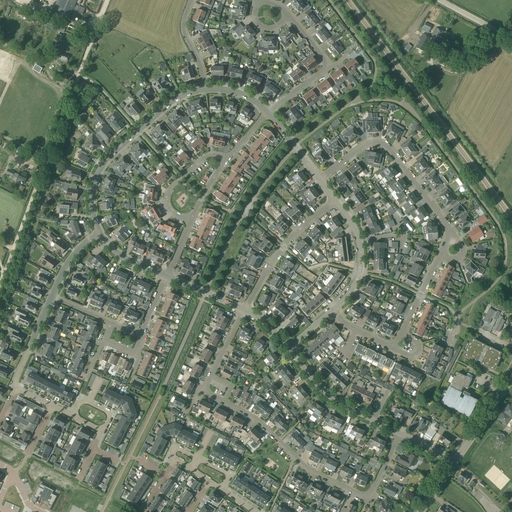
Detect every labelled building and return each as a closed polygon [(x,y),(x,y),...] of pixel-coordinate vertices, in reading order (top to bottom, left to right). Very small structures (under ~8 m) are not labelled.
[(57,0),(53,10),(68,16),(67,18),(75,21),(76,19),(80,21),(85,9),(74,5),(76,0),(57,0)] [(210,0),(199,0),(199,1),(200,1),(200,2),(205,4),(204,7),(210,9),(212,6),(213,1),(210,0)] [(237,7),(236,10),(246,12),(247,6),(242,5),(243,1),(238,0),(234,0),(233,7),(237,7)] [(293,8),(294,8),(301,2),(303,0),(293,0),(290,3),(292,5),(293,8)] [(301,2),(294,8),(293,8),(294,9),(296,11),(296,10),(298,12),(302,9),(304,11),(310,7),(306,2),(303,5),(301,2)] [(195,15),(203,19),(206,20),(208,17),(210,11),(203,9),(202,11),(197,10),(197,11),(196,10),(194,14),(195,14),(195,15)] [(246,12),(236,10),(230,9),(230,12),(230,13),(231,13),(231,14),(232,14),(231,19),(241,21),(243,17),(244,18),(246,12)] [(306,24),(307,23),(314,17),(316,15),(313,10),(312,11),(310,9),(305,13),(307,15),(303,18),(305,21),(304,21),(306,23),(306,24)] [(203,19),(195,15),(194,16),(192,20),(193,20),(193,21),(196,23),(195,28),(195,31),(202,30),(204,25),(206,20),(203,19)] [(314,17),(307,23),(306,24),(308,26),(309,26),(311,28),(320,20),(316,15),(314,17)] [(50,23),(46,22),(46,21),(42,20),(41,23),(45,24),(45,25),(48,26),(52,27),(56,29),(57,26),(53,24),(50,23)] [(422,30),(428,33),(432,26),(425,23),(422,30)] [(244,36),(251,30),(247,25),(243,29),(239,24),(232,30),(239,37),(242,34),(244,36)] [(319,38),(326,33),(328,31),(325,27),(316,34),(319,38)] [(283,32),(290,39),(292,37),(294,40),(297,38),(288,28),(283,32)] [(429,40),(442,46),(445,39),(441,37),(444,32),(435,28),(429,40)] [(251,30),(244,36),(246,39),(244,41),(248,46),(253,41),(251,38),(255,34),(251,30)] [(199,44),(200,45),(208,41),(205,36),(208,34),(206,31),(205,31),(200,34),(202,37),(197,40),(198,40),(197,41),(199,45),(199,44)] [(328,31),(326,33),(319,38),(323,43),(332,35),(332,36),(329,38),(331,41),(338,35),(336,33),(335,34),(333,32),(330,33),(328,31)] [(290,39),(283,32),(279,36),(282,40),(280,43),(285,48),(289,44),(287,42),(290,39)] [(268,47),(268,38),(261,38),(261,43),(258,43),(258,51),(262,51),(265,53),(267,53),(267,51),(268,47)] [(268,47),(267,51),(277,51),(277,43),(274,43),(274,38),(268,38),(268,47)] [(211,39),(208,41),(200,45),(200,46),(201,50),(202,50),(203,50),(207,48),(209,51),(215,47),(211,39)] [(416,48),(425,52),(429,44),(420,40),(416,48)] [(452,43),(447,40),(444,47),(449,50),(452,43)] [(328,49),(331,53),(338,47),(340,46),(337,41),(328,49)] [(338,47),(331,53),(334,57),(341,52),(338,47)] [(432,51),(429,56),(425,65),(441,73),(448,58),(432,51)] [(57,60),(67,63),(69,55),(59,52),(57,60)] [(307,61),(308,61),(313,68),(317,65),(314,61),(316,59),(313,54),(306,59),(306,60),(307,61)] [(349,63),(354,70),(359,66),(353,59),(349,63)] [(313,68),(308,61),(307,61),(306,60),(302,63),(300,61),(298,63),(299,65),(302,69),(305,68),(308,72),(313,68)] [(349,63),(344,66),(349,73),(354,70),(349,63)] [(217,67),(217,76),(223,76),(223,71),(226,71),(226,64),(220,64),(220,67),(217,67)] [(229,77),(235,79),(237,70),(231,69),(232,65),(229,65),(227,71),(230,72),(229,77)] [(293,72),(299,79),(303,75),(300,71),(302,69),(299,65),(296,66),(298,68),(293,72)] [(193,78),(190,68),(183,70),(185,76),(181,77),(183,82),(187,81),(186,80),(189,79),(190,80),(193,79),(193,78)] [(237,70),(235,79),(241,80),(242,75),(245,76),(246,69),(243,68),(243,71),(237,70)] [(247,82),(252,85),(256,77),(253,76),(255,72),(249,70),(246,76),(249,78),(247,82)] [(335,73),(341,81),(340,80),(345,77),(339,70),(335,73)] [(299,79),(293,72),(289,75),(294,82),(299,79)] [(330,77),(336,85),(337,84),(341,81),(335,73),(330,77)] [(256,77),(252,85),(258,88),(260,83),(263,84),(266,78),(261,75),(259,78),(256,77)] [(152,84),(154,88),(155,87),(159,93),(166,88),(165,86),(169,83),(164,77),(160,79),(152,84)] [(273,88),(275,85),(268,80),(268,81),(267,80),(264,85),(266,87),(263,91),(268,95),(273,88)] [(321,84),(326,91),(331,87),(325,80),(321,84)] [(321,84),(316,87),(321,94),(326,91),(321,84)] [(273,88),(268,95),(273,98),(276,94),(279,96),(283,91),(275,85),(273,88)] [(139,96),(140,98),(140,99),(140,100),(140,101),(141,101),(141,102),(142,102),(143,102),(144,102),(146,105),(152,100),(149,97),(153,93),(149,88),(145,92),(144,92),(139,96)] [(312,101),(317,98),(311,91),(307,94),(312,101)] [(312,101),(307,94),(302,98),(307,105),(312,101)] [(210,109),(214,109),(214,111),(220,112),(220,102),(217,102),(217,99),(214,99),(214,100),(210,100),(210,109)] [(194,102),(197,111),(200,110),(201,113),(207,112),(204,104),(201,105),(200,100),(194,102)] [(197,111),(194,102),(188,104),(190,109),(187,110),(189,117),(194,115),(193,112),(197,111)] [(225,110),(229,111),(229,114),(235,115),(237,105),(233,105),(233,102),(231,102),(230,103),(227,102),(225,110)] [(124,109),(128,114),(131,112),(135,116),(140,112),(136,108),(138,107),(135,104),(131,107),(129,105),(124,109)] [(239,115),(243,118),(242,120),(247,123),(252,114),(249,112),(250,110),(247,109),(247,110),(243,108),(239,115)] [(285,113),(289,118),(296,113),(292,108),(285,113)] [(171,115),(177,122),(180,120),(182,123),(187,118),(182,113),(183,112),(180,109),(177,112),(176,111),(171,115)] [(106,120),(112,128),(113,127),(118,131),(123,126),(118,121),(121,119),(115,113),(114,114),(113,113),(106,120)] [(300,118),(296,113),(289,118),(293,123),(297,120),(299,122),(304,119),(302,116),(300,118)] [(177,122),(171,115),(167,119),(170,123),(167,125),(173,132),(178,128),(175,124),(177,122)] [(371,123),(371,118),(365,119),(365,121),(362,121),(362,127),(365,127),(366,133),(372,133),(371,123)] [(371,123),(372,133),(378,132),(378,126),(381,126),(380,118),(371,118),(371,123)] [(386,135),(391,138),(396,129),(398,126),(393,123),(392,123),(389,121),(385,128),(389,130),(386,135)] [(94,132),(96,134),(95,135),(101,142),(104,140),(105,141),(110,137),(107,132),(109,130),(104,124),(99,128),(97,128),(94,130),(94,132)] [(155,129),(161,136),(164,134),(167,137),(172,133),(166,127),(163,129),(159,125),(155,129)] [(347,132),(353,140),(358,136),(355,132),(357,130),(353,125),(351,127),(352,129),(347,132)] [(396,129),(391,138),(396,141),(399,136),(402,138),(406,132),(403,130),(403,129),(398,126),(396,129)] [(260,133),(261,134),(266,138),(271,131),(269,130),(268,132),(262,128),(262,129),(260,128),(258,131),(260,132),(260,133)] [(161,136),(155,129),(150,133),(154,137),(151,140),(156,145),(161,141),(160,141),(163,139),(161,136)] [(271,131),(266,138),(270,141),(272,143),(276,140),(272,134),(273,133),(271,131)] [(214,146),(217,147),(219,137),(216,137),(217,133),(211,132),(210,139),(212,140),(211,145),(212,145),(213,146),(214,146)] [(353,140),(347,132),(343,136),(341,134),(339,136),(343,141),(345,139),(349,144),(353,140)] [(195,142),(201,150),(203,148),(204,145),(205,145),(202,141),(204,139),(199,133),(195,138),(192,139),(195,142)] [(220,134),(219,137),(217,147),(220,148),(222,147),(223,147),(224,142),(228,143),(230,136),(220,134)] [(261,134),(258,140),(266,146),(270,141),(266,138),(261,134)] [(85,146),(86,148),(88,148),(92,152),(96,148),(97,148),(99,147),(101,145),(101,143),(99,141),(97,141),(92,135),(87,140),(89,142),(88,143),(87,143),(85,145),(85,146)] [(332,144),(338,152),(342,149),(339,144),(341,142),(337,137),(335,139),(336,141),(332,144)] [(401,148),(405,153),(413,147),(411,145),(413,143),(409,138),(404,142),(406,145),(401,148)] [(199,151),(201,150),(195,142),(192,139),(189,141),(190,143),(186,146),(190,151),(192,149),(196,153),(197,152),(199,151)] [(253,144),(262,151),(266,146),(258,140),(253,144)] [(338,152),(332,144),(329,142),(327,143),(322,146),(323,147),(322,147),(327,153),(329,151),(333,156),(338,152)] [(134,148),(140,155),(143,153),(145,155),(149,152),(144,146),(142,148),(138,144),(134,148)] [(258,156),(262,151),(253,144),(250,149),(258,156)] [(179,156),(185,164),(188,162),(188,159),(189,159),(186,155),(188,153),(184,147),(181,150),(181,149),(176,153),(179,156)] [(413,147),(405,153),(408,158),(413,155),(415,157),(420,153),(418,151),(416,152),(413,147)] [(140,155),(134,148),(129,152),(133,156),(130,158),(137,166),(140,164),(138,162),(140,160),(137,158),(140,155)] [(312,154),(314,157),(315,157),(319,161),(319,162),(319,163),(320,163),(321,164),(321,165),(326,161),(323,156),(325,154),(321,148),(316,152),(315,151),(313,152),(312,152),(312,154)] [(258,156),(250,149),(245,153),(254,160),(258,156)] [(86,154),(80,151),(77,156),(78,159),(79,160),(77,164),(83,167),(85,164),(87,164),(90,159),(85,157),(86,154)] [(244,152),(241,157),(248,162),(249,160),(252,162),(254,160),(245,153),(244,152)] [(373,163),(375,154),(369,152),(368,155),(365,154),(364,161),(363,160),(362,165),(366,166),(367,162),(373,163)] [(375,154),(373,163),(372,168),(378,169),(378,167),(381,167),(382,165),(383,158),(380,158),(381,155),(375,154)] [(413,165),(417,169),(425,163),(427,162),(428,161),(428,160),(428,159),(427,159),(427,158),(426,158),(426,157),(425,157),(424,157),(423,157),(421,155),(416,159),(418,161),(413,165)] [(185,164),(179,156),(176,159),(174,156),(169,160),(174,166),(177,163),(180,167),(181,166),(183,166),(185,164)] [(248,162),(241,157),(237,161),(247,168),(248,166),(246,164),(248,162)] [(118,162),(124,169),(127,172),(128,171),(129,171),(130,170),(130,169),(131,169),(131,168),(133,165),(128,160),(126,162),(122,158),(118,162)] [(237,161),(234,166),(241,171),(243,169),(245,170),(247,168),(237,161)] [(124,169),(118,162),(113,166),(117,170),(115,172),(120,178),(124,174),(122,171),(124,169)] [(425,163),(417,169),(421,174),(425,171),(427,173),(432,169),(430,167),(427,162),(425,163)] [(352,167),(358,175),(362,171),(365,175),(367,173),(363,168),(361,169),(356,164),(352,167)] [(382,179),(386,176),(394,170),(390,165),(384,170),(382,168),(375,173),(377,176),(379,174),(382,179)] [(158,175),(164,182),(167,180),(167,179),(168,179),(167,178),(168,177),(166,175),(169,173),(163,166),(158,170),(160,173),(158,175)] [(241,171),(234,166),(231,170),(232,171),(241,177),(242,175),(239,173),(241,171)] [(66,174),(71,175),(70,179),(80,182),(82,175),(79,174),(80,171),(68,167),(66,174)] [(352,176),(350,178),(354,183),(356,181),(354,178),(358,175),(352,167),(347,170),(352,176)] [(16,181),(23,184),(28,174),(21,171),(19,175),(14,173),(14,172),(7,170),(5,174),(12,177),(14,177),(14,178),(17,179),(16,181)] [(394,170),(386,176),(389,180),(385,183),(387,186),(388,185),(393,181),(391,179),(397,174),(394,170)] [(237,183),(241,177),(232,171),(229,177),(237,183)] [(296,182),(304,176),(303,175),(303,173),(301,172),(300,171),(294,176),(292,173),(286,178),(290,182),(294,179),(296,182)] [(425,181),(429,186),(437,180),(435,177),(438,176),(434,171),(428,175),(430,177),(425,181)] [(338,177),(344,185),(349,182),(351,185),(354,183),(350,178),(347,180),(343,174),(338,177)] [(164,182),(158,175),(155,177),(153,175),(148,179),(153,184),(156,182),(159,186),(160,185),(161,185),(162,185),(164,182)] [(304,176),(296,182),(298,184),(294,187),(297,192),(303,188),(301,185),(307,180),(306,180),(307,178),(305,177),(304,176)] [(104,184),(113,187),(114,183),(118,184),(120,179),(112,177),(111,180),(106,178),(104,184)] [(225,181),(234,188),(237,183),(229,177),(225,181)] [(342,189),(345,191),(347,189),(344,185),(338,177),(334,181),(341,190),(342,189)] [(388,185),(393,192),(394,191),(404,184),(401,179),(395,184),(393,181),(388,185)] [(437,180),(429,186),(433,191),(438,187),(439,189),(445,186),(443,183),(441,185),(437,180)] [(225,181),(222,187),(230,193),(234,188),(225,181)] [(63,189),(66,190),(66,191),(66,192),(67,193),(66,197),(69,197),(69,200),(76,202),(77,198),(78,197),(78,195),(77,195),(78,191),(74,190),(75,185),(64,183),(63,189)] [(113,187),(104,184),(102,189),(107,191),(106,195),(112,197),(114,191),(112,190),(113,187)] [(395,195),(398,199),(403,195),(401,192),(407,188),(404,184),(394,191),(396,194),(395,195)] [(148,195),(158,196),(158,194),(158,193),(158,192),(157,192),(157,191),(157,190),(152,189),(153,186),(146,185),(145,191),(148,191),(148,195)] [(222,187),(217,192),(222,195),(226,198),(230,193),(222,187)] [(305,195),(307,197),(315,191),(314,190),(315,188),(313,188),(312,187),(306,191),(304,189),(299,193),(302,197),(305,195)] [(438,197),(441,202),(449,196),(447,194),(450,192),(446,187),(441,191),(442,193),(438,197)] [(349,199),(353,203),(361,197),(363,195),(360,191),(361,190),(359,188),(354,192),(355,194),(349,199)] [(216,201),(217,202),(222,195),(217,192),(216,190),(212,194),(217,199),(216,201)] [(315,191),(307,197),(309,200),(306,202),(309,207),(315,203),(313,200),(319,196),(318,195),(318,193),(316,193),(315,191)] [(398,199),(395,201),(399,206),(405,201),(406,203),(414,197),(411,193),(405,197),(403,195),(398,199)] [(158,196),(148,195),(144,194),(143,200),(144,201),(144,204),(152,205),(153,202),(155,202),(156,201),(157,201),(157,200),(158,196)] [(226,198),(222,195),(217,202),(219,203),(220,202),(227,204),(229,200),(226,198)] [(361,197),(353,203),(356,208),(366,200),(363,195),(361,197)] [(449,196),(441,202),(445,207),(450,203),(452,206),(457,202),(455,199),(453,201),(449,196)] [(414,197),(406,203),(402,206),(406,211),(404,212),(406,214),(413,208),(412,206),(418,202),(414,197)] [(101,204),(101,207),(103,207),(103,210),(112,210),(111,205),(114,205),(113,199),(104,200),(104,204),(101,204)] [(59,214),(68,215),(69,209),(77,210),(77,204),(65,202),(65,206),(60,205),(59,214)] [(295,202),(291,206),(293,209),(291,211),(297,218),(299,217),(301,217),(301,215),(302,215),(297,209),(299,207),(295,202)] [(457,216),(458,217),(463,214),(460,210),(462,208),(458,203),(453,207),(455,210),(450,213),(451,214),(451,215),(451,216),(452,217),(453,217),(454,218),(457,216)] [(413,219),(417,217),(425,211),(421,206),(415,211),(413,208),(406,214),(408,217),(410,215),(413,219)] [(152,217),(161,212),(159,209),(159,208),(158,208),(157,208),(156,207),(152,209),(151,207),(143,211),(148,219),(152,217)] [(360,211),(362,216),(372,212),(374,210),(373,208),(370,209),(369,207),(360,211)] [(205,215),(210,217),(214,209),(212,208),(211,210),(204,209),(203,214),(205,215)] [(210,217),(215,219),(218,220),(221,216),(215,212),(216,210),(214,209),(210,217)] [(297,218),(291,211),(289,209),(287,211),(286,210),(281,214),(286,219),(288,216),(293,222),(294,221),(296,221),(296,219),(297,218)] [(374,210),(372,212),(362,216),(365,221),(377,215),(374,210)] [(417,224),(419,226),(424,222),(422,220),(428,215),(425,211),(417,217),(420,221),(417,224)] [(161,212),(152,217),(154,220),(151,221),(153,226),(160,223),(158,220),(163,217),(162,217),(162,216),(162,215),(162,214),(161,212)] [(458,224),(459,225),(459,226),(460,227),(461,228),(462,229),(465,226),(466,227),(471,224),(468,220),(470,218),(466,213),(460,217),(462,220),(458,224)] [(105,222),(107,225),(108,224),(109,228),(117,224),(115,220),(118,219),(115,214),(106,218),(108,221),(105,222)] [(215,219),(210,217),(205,215),(203,221),(212,225),(215,219)] [(277,225),(284,232),(285,230),(287,230),(287,228),(288,228),(282,222),(285,220),(280,215),(276,220),(279,222),(277,225)] [(377,215),(365,221),(367,226),(379,220),(377,215)] [(479,225),(487,220),(484,216),(477,222),(479,225)] [(326,223),(330,227),(338,221),(337,220),(337,218),(335,217),(334,217),(328,221),(326,219),(321,222),(323,225),(326,223)] [(367,226),(369,231),(378,227),(381,225),(379,220),(367,226)] [(168,232),(172,223),(169,221),(168,221),(167,221),(166,222),(166,221),(165,223),(161,222),(160,224),(157,231),(163,234),(164,230),(168,232)] [(200,226),(210,231),(212,225),(203,221),(200,226)] [(338,221),(330,227),(333,231),(329,235),(331,238),(337,234),(341,232),(342,231),(339,227),(341,226),(340,225),(341,223),(338,222),(338,221)] [(426,228),(427,234),(437,233),(436,227),(435,227),(434,223),(431,224),(431,221),(426,222),(427,224),(426,224),(426,228)] [(66,237),(71,243),(74,241),(73,240),(79,235),(80,236),(81,235),(81,234),(81,233),(79,233),(76,222),(70,224),(72,231),(71,232),(72,233),(70,234),(69,235),(66,237)] [(172,223),(168,232),(166,236),(174,239),(177,232),(175,231),(177,226),(176,226),(176,225),(175,224),(172,223)] [(284,232),(277,225),(274,227),(272,224),(268,228),(272,233),(275,230),(280,236),(281,235),(283,235),(283,233),(284,232)] [(200,226),(198,232),(207,237),(210,231),(200,226)] [(468,234),(472,242),(473,241),(473,242),(478,239),(478,238),(483,235),(477,226),(471,229),(473,231),(468,234)] [(378,227),(369,231),(372,236),(381,232),(378,227)] [(114,237),(116,239),(118,241),(119,240),(122,243),(128,237),(125,234),(126,232),(123,228),(114,237)] [(311,232),(318,239),(322,235),(326,240),(329,237),(323,231),(320,233),(315,228),(315,229),(313,228),(312,231),(311,232)] [(205,242),(207,237),(198,232),(195,237),(201,241),(205,242)] [(310,243),(314,248),(318,244),(316,241),(318,239),(311,232),(310,233),(308,233),(308,235),(307,235),(312,241),(310,243)] [(337,245),(346,244),(345,238),(343,238),(343,235),(341,232),(334,238),(334,240),(336,239),(337,245)] [(437,233),(427,234),(427,240),(428,240),(429,243),(435,243),(435,240),(437,239),(437,233)] [(261,243),(269,250),(270,248),(272,248),(272,246),(272,245),(266,241),(268,238),(263,234),(261,237),(264,239),(261,243)] [(136,239),(133,237),(130,244),(133,245),(131,250),(136,253),(140,245),(140,243),(135,241),(136,239)] [(202,247),(203,248),(204,246),(203,245),(203,244),(200,243),(201,241),(195,237),(194,237),(191,242),(202,247)] [(312,250),(314,248),(310,243),(307,246),(302,240),(301,241),(299,241),(299,243),(298,244),(305,251),(307,253),(311,249),(312,250)] [(52,248),(56,251),(54,253),(59,256),(61,254),(62,255),(67,248),(57,241),(52,248)] [(202,247),(191,242),(189,247),(197,251),(198,248),(204,250),(205,248),(203,248),(202,247)] [(269,250),(261,243),(259,242),(257,244),(254,242),(251,247),(257,252),(259,249),(265,254),(266,253),(268,253),(268,251),(269,250)] [(140,243),(140,245),(136,253),(142,255),(144,250),(147,252),(150,245),(147,243),(146,245),(140,243)] [(418,253),(427,257),(430,252),(423,249),(424,246),(418,243),(417,246),(421,248),(418,253)] [(473,257),(474,257),(474,258),(479,258),(479,259),(483,261),(484,258),(485,251),(485,248),(487,248),(486,243),(477,246),(478,249),(478,250),(474,250),(474,253),(473,253),(473,257)] [(307,253),(305,251),(298,244),(297,245),(295,245),(295,247),(294,248),(299,253),(297,256),(302,260),(306,256),(305,256),(307,253)] [(151,259),(156,262),(160,254),(161,251),(156,248),(156,247),(153,246),(150,253),(153,254),(151,259)] [(41,264),(45,267),(46,267),(51,270),(56,263),(53,261),(55,258),(46,251),(43,256),(45,258),(41,264)] [(161,251),(160,254),(156,262),(162,264),(164,259),(167,260),(170,254),(167,252),(166,253),(161,251)] [(248,259),(250,260),(258,265),(259,264),(261,263),(261,261),(261,260),(255,257),(256,254),(251,251),(249,254),(250,254),(248,259)] [(427,257),(418,253),(416,258),(409,255),(408,257),(411,259),(423,264),(424,262),(425,262),(427,257)] [(93,264),(95,266),(103,258),(99,256),(99,257),(97,255),(93,259),(91,256),(86,261),(91,265),(93,264)] [(400,255),(398,261),(395,266),(398,268),(403,257),(400,255)] [(103,258),(95,266),(98,268),(97,271),(98,272),(98,273),(100,275),(105,270),(103,268),(106,263),(105,262),(103,258)] [(180,272),(186,275),(189,267),(186,265),(188,261),(182,259),(179,266),(182,267),(180,272)] [(258,265),(250,260),(248,259),(246,262),(245,261),(242,266),(248,269),(249,266),(256,270),(256,269),(258,269),(258,266),(258,265)] [(411,268),(420,273),(422,268),(421,267),(423,264),(411,259),(410,262),(413,263),(411,268)] [(282,264),(290,270),(292,267),(295,270),(299,265),(293,261),(291,264),(285,260),(285,261),(283,261),(283,263),(282,264)] [(464,275),(468,284),(472,282),(471,279),(476,273),(481,275),(484,270),(474,264),(473,265),(470,262),(465,268),(469,273),(464,275)] [(191,264),(189,267),(186,275),(191,277),(194,272),(197,273),(200,266),(196,265),(196,266),(191,264)] [(285,273),(283,276),(289,279),(290,277),(291,276),(290,275),(293,272),(290,270),(282,264),(281,266),(279,266),(279,268),(279,269),(285,273)] [(444,270),(455,275),(456,273),(453,271),(454,269),(449,267),(450,266),(446,264),(444,268),(444,269),(444,270)] [(386,268),(386,265),(373,265),(373,271),(381,271),(381,274),(388,274),(388,271),(386,271),(386,268)] [(403,274),(407,276),(409,277),(411,274),(417,278),(420,273),(411,268),(407,266),(403,274)] [(46,276),(48,273),(42,270),(37,280),(46,285),(47,285),(48,283),(47,282),(49,279),(47,278),(47,277),(46,276)] [(441,275),(449,279),(450,276),(453,278),(455,275),(444,270),(441,275)] [(118,282),(123,272),(119,271),(118,272),(117,271),(114,276),(111,275),(109,280),(114,283),(115,281),(118,282)] [(126,275),(123,272),(118,282),(122,283),(121,286),(123,287),(123,288),(126,289),(129,282),(126,281),(128,276),(126,275)] [(273,279),(272,280),(281,285),(283,281),(287,283),(289,279),(283,276),(278,272),(275,276),(275,275),(274,276),(272,277),(273,279)] [(337,272),(333,277),(341,282),(344,277),(337,272)] [(72,282),(81,286),(84,279),(88,281),(89,278),(83,275),(81,278),(74,275),(72,282)] [(441,275),(439,280),(450,285),(451,283),(448,281),(449,279),(441,275)] [(409,277),(407,276),(405,282),(402,281),(401,284),(407,287),(408,284),(414,287),(416,281),(409,277)] [(333,277),(329,281),(337,287),(341,282),(333,277)] [(228,293),(234,295),(238,286),(232,283),(233,281),(230,280),(227,287),(230,288),(228,293)] [(276,289),(274,292),(280,295),(282,290),(281,290),(283,287),(281,285),(272,280),(271,282),(269,282),(270,284),(269,285),(276,289)] [(436,284),(444,288),(446,286),(449,287),(450,285),(439,280),(436,284)] [(141,292),(146,282),(142,282),(141,282),(139,281),(137,286),(134,285),(130,292),(134,294),(135,292),(137,293),(138,291),(141,292)] [(329,281),(326,286),(333,292),(337,287),(329,281)] [(40,289),(41,286),(32,282),(30,285),(34,287),(32,292),(31,291),(29,294),(40,299),(43,293),(41,292),(41,290),(40,289)] [(149,285),(146,282),(141,292),(144,293),(144,297),(149,299),(152,293),(148,291),(151,286),(149,285)] [(240,284),(239,283),(238,286),(234,295),(239,298),(241,293),(244,294),(247,287),(242,285),(241,286),(240,284)] [(366,288),(375,292),(377,289),(380,291),(383,286),(377,284),(375,286),(369,283),(366,288)] [(436,284),(434,290),(445,295),(446,292),(443,291),(444,288),(436,284)] [(333,292),(326,286),(322,291),(330,297),(333,292)] [(66,294),(75,298),(78,292),(82,293),(84,291),(77,288),(76,290),(69,288),(66,294)] [(375,292),(366,288),(364,293),(371,296),(369,299),(375,302),(377,299),(373,297),(375,292)] [(397,298),(399,299),(406,303),(409,297),(403,294),(405,291),(398,288),(395,293),(399,295),(397,298)] [(445,295),(434,290),(432,294),(440,298),(441,296),(444,297),(445,295)] [(99,297),(100,295),(91,291),(89,297),(91,299),(89,304),(95,307),(99,297)] [(167,299),(176,303),(178,297),(169,293),(167,299)] [(259,304),(265,306),(268,301),(271,303),(275,296),(271,294),(269,298),(264,295),(261,300),(259,300),(260,302),(259,304)] [(319,294),(315,298),(321,305),(325,301),(319,294)] [(397,298),(393,296),(391,299),(395,301),(393,306),(402,310),(404,305),(397,302),(399,299),(397,298)] [(99,297),(95,307),(100,309),(103,303),(106,305),(108,299),(103,297),(102,299),(99,297)] [(30,298),(25,309),(34,313),(37,306),(35,305),(35,304),(34,303),(35,300),(30,298)] [(321,305),(315,298),(310,302),(316,309),(321,305)] [(106,312),(112,314),(116,305),(113,303),(114,301),(108,299),(106,305),(109,306),(106,312)] [(164,304),(173,308),(176,303),(167,299),(164,304)] [(276,316),(277,317),(283,309),(281,307),(283,304),(278,300),(274,304),(277,307),(273,313),(273,314),(274,316),(276,316)] [(306,306),(312,313),(316,309),(310,302),(306,306)] [(116,305),(112,314),(117,316),(120,311),(123,312),(125,306),(120,304),(119,306),(116,305)] [(164,304),(162,310),(171,314),(173,308),(164,304)] [(425,309),(436,314),(437,312),(434,310),(435,308),(427,304),(425,309)] [(348,314),(353,317),(358,309),(354,305),(348,314)] [(125,306),(123,312),(126,314),(123,319),(129,322),(133,312),(130,311),(131,309),(125,306)] [(307,317),(312,313),(306,306),(301,310),(307,317)] [(402,310),(393,306),(390,311),(387,309),(385,312),(393,316),(397,317),(398,315),(399,315),(402,310)] [(286,311),(283,309),(277,317),(278,318),(278,320),(280,320),(281,320),(286,314),(288,317),(293,312),(288,308),(286,311)] [(358,309),(353,317),(357,320),(362,314),(364,316),(368,310),(365,308),(363,312),(358,309)] [(15,313),(17,314),(16,315),(19,317),(17,322),(28,327),(31,320),(25,317),(27,314),(17,309),(15,313)] [(434,317),(436,314),(425,309),(422,314),(430,318),(431,315),(434,317)] [(488,309),(482,322),(488,325),(494,312),(488,309)] [(59,310),(58,314),(59,314),(58,316),(66,320),(67,317),(70,318),(73,313),(67,310),(66,313),(59,310)] [(133,312),(129,322),(135,324),(137,318),(141,320),(144,312),(138,310),(136,314),(133,312)] [(171,314),(162,310),(159,315),(169,319),(171,314)] [(368,310),(364,316),(367,317),(364,324),(369,326),(374,317),(369,315),(371,311),(368,310)] [(218,321),(227,326),(228,324),(227,323),(229,320),(222,316),(223,313),(217,311),(215,316),(219,318),(218,321)] [(420,319),(431,324),(432,322),(429,320),(430,318),(422,314),(420,319)] [(292,322),(287,325),(292,330),(293,331),(296,329),(295,328),(299,324),(297,321),(299,320),(294,315),(289,319),(292,322)] [(56,318),(54,321),(61,324),(60,327),(66,330),(67,327),(66,326),(67,324),(70,325),(72,322),(66,320),(58,316),(57,318),(56,318)] [(374,317),(369,326),(374,329),(378,322),(380,323),(383,317),(380,316),(379,320),(374,317)] [(499,316),(493,330),(496,332),(503,318),(499,316)] [(386,319),(383,317),(380,323),(383,325),(380,331),(385,334),(389,325),(384,322),(386,319)] [(89,330),(97,333),(98,331),(99,331),(101,328),(97,326),(98,324),(87,319),(86,322),(88,323),(87,325),(90,327),(89,330)] [(155,325),(164,329),(167,323),(158,319),(155,325)] [(420,319),(418,324),(425,327),(427,325),(430,326),(431,324),(420,319)] [(227,326),(218,321),(216,324),(212,322),(209,327),(214,329),(215,330),(216,327),(223,331),(225,327),(226,328),(227,326)] [(329,330),(337,339),(340,337),(337,334),(340,332),(333,324),(331,326),(332,327),(330,328),(329,330)] [(415,329),(426,334),(427,331),(424,330),(425,327),(418,324),(415,329)] [(155,325),(153,331),(162,335),(164,329),(155,325)] [(389,325),(385,334),(390,336),(394,327),(389,325)] [(7,330),(9,331),(9,332),(12,333),(10,338),(20,343),(24,336),(18,334),(19,330),(9,326),(7,330)] [(52,327),(51,330),(52,331),(51,333),(59,336),(60,334),(61,334),(62,333),(65,334),(66,333),(69,334),(70,331),(66,330),(60,327),(58,330),(52,327)] [(211,334),(210,338),(219,342),(220,340),(219,339),(220,336),(213,333),(215,330),(214,329),(209,327),(207,332),(211,334)] [(236,335),(237,336),(236,337),(239,338),(238,339),(242,341),(243,340),(248,343),(252,334),(249,332),(250,330),(247,329),(247,330),(243,328),(242,330),(240,329),(240,330),(239,329),(236,335)] [(426,334),(415,329),(415,330),(414,329),(412,334),(416,335),(421,337),(422,335),(425,336),(426,334)] [(80,336),(92,341),(93,338),(96,339),(97,336),(96,335),(97,333),(89,330),(87,333),(82,331),(80,336)] [(335,341),(337,339),(329,330),(326,332),(326,331),(323,333),(330,341),(332,339),(335,341)] [(150,336),(153,337),(159,340),(162,335),(153,331),(150,336)] [(49,335),(47,338),(48,338),(52,340),(51,343),(58,346),(60,343),(59,343),(56,342),(59,336),(51,333),(50,335),(49,335)] [(328,343),(330,341),(323,333),(321,335),(322,336),(319,338),(328,347),(330,345),(328,343)] [(82,346),(90,350),(91,348),(92,348),(93,345),(91,344),(92,341),(80,336),(79,339),(80,339),(79,342),(83,343),(82,346)] [(153,337),(151,343),(160,347),(162,341),(159,340),(153,337)] [(219,342),(210,338),(208,341),(203,338),(201,343),(205,346),(206,346),(208,344),(215,347),(216,344),(218,344),(219,342)] [(325,350),(328,347),(319,338),(317,340),(316,340),(314,341),(320,349),(323,347),(325,350)] [(254,346),(257,349),(256,351),(261,354),(266,346),(263,344),(265,342),(262,340),(262,341),(259,339),(254,346)] [(318,351),(320,349),(314,341),(311,343),(312,344),(310,347),(318,356),(320,354),(318,351)] [(466,356),(475,361),(479,354),(485,357),(481,364),(491,369),(493,365),(494,365),(498,358),(496,358),(498,353),(489,349),(490,348),(483,345),(482,345),(473,341),(471,345),(470,344),(466,351),(468,352),(466,356)] [(8,345),(1,342),(0,344),(0,348),(4,350),(1,357),(12,362),(14,358),(13,358),(14,354),(11,353),(11,352),(8,351),(7,351),(5,350),(8,345)] [(45,343),(43,347),(44,347),(43,349),(48,351),(51,353),(55,354),(57,349),(56,349),(58,346),(51,343),(49,345),(45,344),(45,343)] [(160,347),(151,343),(148,348),(157,352),(160,347)] [(201,354),(211,359),(212,356),(210,356),(212,353),(205,349),(206,346),(201,343),(198,349),(203,351),(201,354)] [(362,356),(366,348),(357,344),(353,352),(356,354),(362,356)] [(431,350),(440,354),(443,349),(434,345),(431,350)] [(73,353),(74,353),(81,356),(85,358),(86,355),(88,356),(90,353),(89,352),(90,350),(82,346),(80,349),(77,348),(75,352),(74,351),(73,353)] [(315,358),(318,356),(310,347),(307,349),(306,348),(304,350),(311,357),(313,355),(315,358)] [(366,348),(362,356),(367,359),(371,351),(366,348)] [(41,351),(40,355),(42,356),(46,357),(44,360),(52,363),(53,361),(52,360),(53,358),(50,356),(51,353),(48,351),(43,349),(42,352),(41,351)] [(233,352),(230,358),(238,362),(240,357),(245,360),(247,355),(233,349),(232,352),(233,352)] [(429,354),(438,359),(440,354),(431,350),(429,354)] [(367,359),(373,362),(376,353),(371,351),(367,359)] [(114,356),(114,355),(111,353),(111,354),(105,352),(104,353),(101,352),(98,360),(101,362),(101,360),(106,362),(104,367),(108,369),(110,364),(114,356)] [(144,358),(153,362),(156,356),(146,352),(144,358)] [(75,360),(74,363),(82,367),(83,364),(84,365),(86,361),(84,360),(85,358),(81,356),(74,353),(72,359),(75,360)] [(266,359),(269,362),(267,364),(270,369),(278,363),(276,359),(278,358),(276,356),(275,356),(273,353),(266,359)] [(376,353),(373,362),(378,364),(382,356),(376,353)] [(193,360),(198,363),(200,360),(207,363),(208,360),(209,361),(211,359),(201,354),(200,357),(195,355),(193,360)] [(426,359),(435,364),(438,359),(429,354),(426,359)] [(116,373),(123,359),(120,357),(119,358),(114,356),(110,364),(114,366),(112,371),(116,373)] [(378,364),(383,367),(387,359),(382,356),(378,364)] [(230,358),(229,357),(227,360),(228,361),(226,366),(233,370),(234,370),(236,366),(240,368),(241,367),(243,368),(244,366),(242,365),(243,364),(238,362),(230,358)] [(142,364),(151,368),(153,362),(144,358),(142,364)] [(123,359),(116,373),(115,376),(119,377),(120,375),(121,375),(123,370),(128,372),(131,364),(125,361),(126,360),(123,359)] [(192,370),(201,375),(202,372),(201,371),(203,368),(197,365),(198,363),(193,360),(191,359),(189,364),(193,367),(192,370)] [(320,371),(323,373),(330,366),(328,364),(330,362),(327,359),(319,368),(321,370),(320,371)] [(387,359),(383,367),(389,370),(393,362),(387,359)] [(426,359),(424,364),(433,369),(435,364),(426,359)] [(82,367),(74,363),(73,366),(69,365),(67,370),(70,371),(69,373),(77,377),(79,372),(81,373),(82,369),(81,369),(82,367)] [(395,378),(397,375),(401,366),(396,363),(390,375),(395,378)] [(7,376),(9,372),(8,372),(8,371),(1,368),(3,365),(0,364),(0,375),(5,378),(6,376),(7,376)] [(139,369),(148,373),(151,368),(142,364),(139,369)] [(433,369),(424,364),(422,369),(431,374),(432,371),(434,372),(435,370),(433,369)] [(326,375),(328,377),(337,368),(334,365),(332,368),(330,366),(323,373),(325,376),(326,375)] [(231,374),(236,377),(238,372),(234,370),(233,370),(226,366),(225,366),(223,369),(224,369),(220,377),(225,380),(226,377),(229,379),(231,374)] [(397,375),(402,377),(406,368),(401,366),(397,375)] [(282,378),(289,372),(288,371),(288,370),(287,369),(287,368),(286,368),(285,368),(281,371),(278,368),(272,372),(275,375),(276,375),(277,377),(280,375),(282,378)] [(332,382),(339,375),(337,373),(339,370),(337,368),(328,377),(331,379),(330,380),(332,382)] [(406,368),(402,377),(407,379),(411,371),(406,368)] [(148,373),(139,369),(137,375),(146,379),(148,373)] [(26,381),(31,384),(35,376),(36,374),(28,370),(25,376),(28,377),(26,381)] [(201,375),(192,370),(190,373),(186,370),(183,376),(189,378),(190,376),(197,379),(199,376),(200,377),(201,375)] [(416,373),(411,371),(407,379),(411,382),(416,373)] [(289,372),(282,378),(284,380),(282,383),(285,387),(290,383),(288,380),(293,377),(292,376),(292,375),(291,374),(290,374),(289,372)] [(416,373),(411,382),(416,384),(417,384),(419,385),(419,386),(419,385),(423,377),(423,376),(423,377),(421,376),(421,375),(416,373)] [(442,404),(452,408),(458,411),(467,416),(469,412),(471,412),(474,405),(473,405),(475,400),(468,397),(469,394),(463,391),(462,394),(465,396),(462,402),(456,399),(462,387),(467,389),(471,379),(467,377),(466,377),(457,373),(455,377),(454,376),(450,383),(452,384),(448,392),(446,391),(443,399),(444,399),(442,404)] [(336,384),(338,386),(346,377),(344,374),(341,377),(339,375),(332,382),(335,385),(336,384)] [(39,378),(35,376),(31,384),(35,386),(39,378)] [(184,386),(193,391),(194,388),(193,388),(194,385),(187,381),(189,378),(183,376),(181,381),(185,383),(184,386)] [(346,377),(338,386),(340,388),(339,389),(342,391),(349,384),(346,382),(349,379),(346,377)] [(39,378),(35,386),(40,389),(44,381),(39,378)] [(131,387),(139,390),(142,385),(144,386),(145,382),(136,378),(135,381),(134,381),(131,387)] [(45,391),(50,381),(45,379),(44,381),(40,389),(45,391)] [(353,396),(361,382),(358,380),(356,385),(353,384),(348,394),(353,396)] [(384,388),(389,391),(394,381),(391,380),(390,384),(389,383),(386,382),(384,388)] [(55,384),(50,381),(45,391),(50,394),(54,385),(55,384)] [(353,396),(359,399),(364,389),(361,388),(363,383),(361,382),(353,396)] [(50,394),(55,396),(59,388),(59,387),(54,385),(50,394)] [(246,393),(249,386),(247,385),(246,387),(244,386),(241,391),(237,388),(236,391),(233,389),(231,394),(233,395),(233,396),(239,399),(238,400),(241,402),(242,401),(246,393)] [(192,393),(193,391),(184,386),(182,389),(177,387),(175,392),(180,395),(182,392),(189,396),(190,392),(192,393)] [(295,394),(296,396),(303,391),(302,390),(302,389),(302,388),(301,387),(300,387),(299,386),(295,389),(293,387),(288,391),(292,396),(295,394)] [(359,399),(364,402),(372,387),(369,386),(367,391),(364,389),(359,399)] [(374,388),(372,387),(364,402),(370,404),(375,395),(372,393),(374,388)] [(59,388),(55,396),(59,399),(63,391),(59,388)] [(64,401),(68,393),(69,391),(65,389),(63,391),(59,399),(64,401)] [(69,391),(68,393),(64,401),(69,404),(73,397),(75,398),(78,392),(73,390),(72,392),(69,391)] [(108,401),(112,392),(107,390),(102,398),(108,401)] [(246,393),(242,401),(247,403),(247,404),(250,406),(252,402),(254,403),(258,397),(255,395),(257,392),(253,390),(250,395),(246,393)] [(303,391),(296,396),(298,399),(297,401),(298,403),(297,404),(300,406),(305,401),(303,399),(307,395),(306,395),(307,394),(306,393),(306,392),(305,392),(304,392),(303,391)] [(108,401),(113,404),(117,395),(112,392),(108,401)] [(119,404),(123,398),(117,395),(113,404),(118,406),(119,404)] [(123,406),(131,400),(124,396),(123,398),(119,404),(123,406)] [(177,406),(182,409),(183,408),(184,408),(185,405),(184,405),(185,402),(176,397),(172,404),(171,403),(170,406),(176,409),(177,406)] [(253,409),(258,412),(263,405),(265,402),(258,397),(254,403),(256,404),(253,409)] [(410,397),(409,400),(416,404),(416,405),(419,407),(421,403),(410,397)] [(20,403),(15,401),(12,407),(21,411),(24,406),(28,408),(31,403),(28,402),(22,399),(20,403)] [(123,406),(124,410),(133,407),(131,400),(123,406)] [(202,411),(207,402),(204,401),(204,402),(201,400),(197,407),(194,406),(191,411),(197,414),(199,409),(202,411)] [(203,417),(208,420),(211,414),(208,413),(211,406),(208,404),(209,403),(207,402),(202,411),(205,413),(203,417)] [(313,413),(319,406),(317,405),(317,404),(316,403),(315,403),(314,402),(311,406),(308,405),(304,411),(306,413),(308,409),(313,413)] [(496,420),(505,426),(511,415),(511,402),(509,405),(507,404),(496,420)] [(31,416),(39,420),(42,415),(37,412),(40,408),(34,405),(31,403),(28,408),(33,411),(31,416)] [(258,412),(262,415),(269,406),(267,405),(265,407),(263,405),(258,412)] [(269,406),(262,415),(267,418),(269,415),(272,416),(275,413),(277,409),(274,407),(273,409),(269,406)] [(270,422),(274,426),(280,420),(283,417),(279,414),(283,409),(284,408),(282,406),(281,407),(275,413),(277,415),(270,422)] [(320,407),(319,406),(313,413),(316,415),(315,418),(316,419),(315,421),(318,423),(323,416),(321,414),(324,410),(323,409),(323,408),(322,407),(321,407),(320,407)] [(21,411),(12,407),(9,413),(14,415),(12,419),(20,424),(23,419),(18,417),(21,411)] [(392,416),(396,418),(396,417),(399,419),(400,417),(404,419),(405,417),(410,420),(413,413),(404,408),(403,411),(400,409),(399,411),(395,409),(392,416)] [(211,414),(208,420),(213,422),(214,421),(217,422),(218,419),(223,410),(221,409),(220,410),(217,409),(213,415),(211,414)] [(227,423),(227,422),(224,421),(228,414),(225,412),(225,411),(223,410),(218,419),(221,421),(219,425),(224,428),(227,423)] [(20,424),(29,428),(32,424),(36,426),(39,420),(31,416),(28,422),(23,419),(20,424)] [(328,427),(332,429),(337,418),(336,418),(335,417),(335,416),(334,416),(333,416),(332,416),(329,420),(326,418),(322,425),(326,427),(326,426),(328,427)] [(54,423),(58,425),(57,428),(63,431),(64,428),(67,422),(63,420),(63,419),(60,418),(57,417),(55,419),(53,422),(54,422),(54,423)] [(122,417),(119,422),(128,426),(130,421),(124,418),(122,417)] [(232,426),(235,428),(239,418),(237,417),(237,418),(233,417),(230,424),(227,422),(227,423),(224,428),(229,430),(232,426)] [(236,434),(241,436),(244,431),(241,429),(244,422),(241,421),(242,419),(239,418),(235,428),(238,429),(236,434)] [(337,418),(332,429),(337,431),(341,433),(344,428),(340,426),(343,421),(342,421),(341,420),(341,419),(340,419),(339,419),(338,419),(337,418)] [(2,427),(10,431),(13,426),(18,428),(20,424),(12,419),(9,424),(5,421),(2,427)] [(278,430),(284,424),(286,422),(285,420),(283,422),(280,420),(274,426),(278,430)] [(419,421),(418,423),(415,421),(413,426),(416,427),(415,429),(417,430),(417,431),(420,432),(421,432),(423,427),(427,429),(430,423),(424,420),(423,423),(419,421)] [(119,422),(116,427),(125,432),(128,426),(119,422)] [(20,424),(18,428),(23,431),(20,436),(29,441),(32,435),(27,433),(29,428),(20,424)] [(284,424),(278,430),(282,434),(288,428),(284,424)] [(159,429),(166,437),(170,435),(167,426),(159,429)] [(355,437),(358,429),(357,428),(356,427),(355,426),(354,427),(353,426),(351,431),(347,429),(344,435),(350,438),(353,441),(355,437)] [(8,437),(10,431),(2,427),(0,431),(0,433),(4,435),(1,440),(10,444),(13,439),(8,437)] [(116,427),(114,433),(122,437),(125,432),(116,427)] [(63,431),(57,428),(56,431),(51,428),(51,429),(50,428),(48,432),(49,432),(48,434),(57,438),(59,433),(61,434),(63,431)] [(252,438),(258,432),(256,430),(255,431),(253,428),(247,434),(244,431),(241,436),(245,440),(248,437),(251,439),(252,438)] [(293,428),(290,432),(292,434),(287,439),(291,443),(297,437),(293,433),(295,431),(293,428)] [(423,437),(429,441),(435,433),(429,428),(423,437)] [(77,434),(75,437),(80,440),(82,437),(87,440),(88,440),(90,437),(89,436),(91,434),(88,433),(88,432),(85,430),(84,431),(80,429),(78,435),(77,434)] [(156,436),(158,437),(164,440),(166,437),(159,429),(156,436)] [(186,432),(181,429),(177,436),(176,438),(182,441),(186,432)] [(358,429),(355,437),(360,440),(358,444),(361,446),(365,438),(362,436),(364,432),(363,431),(362,430),(361,430),(361,429),(360,430),(358,429)] [(191,435),(186,432),(182,441),(187,443),(191,435)] [(260,433),(258,432),(252,438),(251,439),(253,441),(250,445),(254,449),(258,445),(256,442),(261,437),(259,434),(260,433)] [(114,433),(111,438),(119,443),(122,437),(114,433)] [(439,440),(445,444),(444,445),(447,447),(452,439),(448,437),(448,436),(443,433),(439,440)] [(50,441),(49,444),(55,447),(59,439),(57,438),(48,434),(47,435),(45,438),(46,438),(45,439),(50,441)] [(197,438),(191,435),(187,443),(193,446),(197,438)] [(295,446),(303,438),(299,435),(297,437),(291,443),(295,446)] [(26,447),(29,441),(20,436),(17,442),(13,439),(10,444),(19,449),(21,444),(26,447)] [(80,440),(75,437),(71,445),(82,451),(83,449),(84,450),(85,446),(84,446),(85,445),(79,443),(80,440)] [(158,437),(155,442),(163,447),(166,441),(164,440),(158,437)] [(376,448),(380,440),(379,439),(378,438),(377,437),(376,437),(375,438),(374,437),(372,442),(369,440),(366,446),(371,449),(373,446),(376,448)] [(111,438),(108,444),(117,448),(119,443),(111,438)] [(303,438),(295,446),(299,450),(300,449),(304,445),(306,448),(311,443),(309,441),(308,440),(307,442),(303,438)] [(380,440),(376,448),(379,449),(378,452),(380,453),(385,443),(385,442),(384,441),(383,440),(382,440),(381,440),(380,440)] [(152,448),(161,452),(163,447),(155,442),(152,448)] [(308,459),(313,462),(319,449),(312,446),(313,444),(311,443),(306,448),(305,449),(304,450),(308,452),(307,456),(309,457),(308,459)] [(48,447),(43,444),(42,445),(42,444),(40,448),(41,448),(40,449),(51,455),(55,447),(49,444),(48,447)] [(81,452),(82,451),(71,445),(67,453),(73,456),(74,454),(79,456),(80,455),(80,456),(82,453),(81,452)] [(210,455),(215,458),(219,450),(214,447),(210,455)] [(149,453),(158,457),(161,452),(152,448),(149,453)] [(42,457),(41,460),(47,463),(51,455),(40,449),(39,451),(39,450),(37,454),(38,454),(37,455),(42,457)] [(321,464),(327,453),(319,449),(313,462),(318,464),(319,463),(321,464)] [(219,450),(215,458),(220,460),(224,452),(219,450)] [(220,460),(225,462),(230,452),(225,450),(224,452),(220,460)] [(333,459),(328,469),(333,472),(337,464),(338,463),(340,464),(346,454),(347,451),(344,450),(343,452),(340,458),(338,461),(333,459)] [(327,453),(321,464),(324,465),(323,467),(328,469),(333,459),(335,456),(330,454),(331,452),(328,451),(327,453)] [(235,455),(230,452),(225,462),(229,465),(235,455)] [(73,456),(67,453),(63,461),(74,467),(75,465),(75,466),(77,462),(76,462),(77,461),(72,459),(73,456)] [(346,454),(340,464),(343,466),(346,461),(349,455),(346,454)] [(240,457),(235,455),(229,465),(234,467),(240,457)] [(394,461),(398,462),(398,463),(408,468),(410,465),(413,466),(417,458),(410,455),(408,460),(401,456),(400,458),(396,456),(394,461)] [(74,467),(63,461),(59,469),(65,472),(66,469),(71,472),(72,471),(72,472),(74,468),(73,468),(74,467)] [(106,466),(98,461),(95,467),(104,471),(106,466)] [(369,465),(366,470),(369,471),(372,466),(373,467),(375,465),(369,462),(368,464),(369,465)] [(349,466),(347,469),(344,477),(349,479),(352,471),(353,471),(356,472),(357,470),(359,466),(356,464),(354,468),(353,468),(349,466)] [(392,477),(399,480),(400,477),(403,478),(405,474),(405,473),(406,471),(395,465),(394,468),(395,469),(393,473),(394,474),(392,477)] [(101,477),(104,471),(95,467),(92,472),(101,477)] [(339,474),(344,477),(347,469),(343,467),(339,474)] [(174,470),(172,474),(180,480),(182,476),(183,477),(186,474),(180,470),(180,471),(177,468),(175,471),(174,470)] [(98,482),(101,477),(92,472),(90,478),(98,482)] [(354,482),(359,484),(363,477),(364,474),(360,472),(359,475),(358,474),(354,482)] [(295,487),(300,477),(298,476),(298,475),(295,473),(292,478),(290,477),(289,478),(287,477),(284,483),(286,484),(287,484),(289,485),(295,487)] [(456,481),(462,484),(463,483),(465,485),(469,479),(467,478),(467,477),(461,473),(458,478),(456,481)] [(140,479),(148,484),(151,479),(143,474),(140,479)] [(232,484),(237,487),(242,479),(243,478),(238,475),(232,484)] [(303,494),(304,492),(308,483),(305,481),(306,478),(303,477),(302,478),(300,477),(295,487),(298,489),(297,491),(303,494)] [(363,477),(359,484),(364,487),(368,479),(363,477)] [(95,488),(98,482),(90,478),(87,483),(95,488)] [(191,478),(189,481),(191,482),(188,486),(196,491),(199,487),(198,486),(200,484),(191,478)] [(145,489),(148,484),(140,479),(137,484),(145,489)] [(177,484),(169,479),(166,483),(166,484),(165,486),(174,492),(176,489),(174,488),(177,484)] [(237,487),(241,490),(247,482),(242,479),(237,487)] [(247,482),(241,490),(246,493),(251,485),(252,484),(248,481),(247,482)] [(307,487),(304,493),(310,495),(311,492),(314,494),(318,486),(316,485),(317,484),(313,482),(312,485),(310,488),(307,487)] [(145,489),(137,484),(133,489),(141,495),(145,489)] [(443,493),(447,494),(449,486),(441,484),(439,494),(442,495),(443,493)] [(250,496),(256,488),(251,485),(246,493),(250,496)] [(384,493),(393,497),(394,494),(398,495),(402,488),(396,485),(394,488),(387,485),(384,493)] [(38,497),(43,500),(49,488),(45,486),(43,489),(38,487),(33,497),(37,499),(38,497)] [(174,492),(165,486),(164,488),(163,487),(160,492),(168,497),(170,494),(172,495),(174,492)] [(318,486),(314,494),(317,495),(315,498),(321,501),(324,495),(321,494),(324,487),(321,486),(320,487),(318,486)] [(257,487),(256,488),(250,496),(255,499),(261,490),(257,487)] [(49,488),(43,500),(49,503),(48,505),(51,506),(57,496),(52,494),(54,491),(49,488)] [(133,489),(130,494),(138,500),(141,495),(133,489)] [(181,493),(179,496),(188,502),(190,499),(191,500),(193,496),(185,490),(183,494),(181,493)] [(266,493),(261,490),(255,499),(259,502),(266,493)] [(323,502),(331,506),(336,495),(334,494),(335,493),(331,491),(330,493),(328,492),(323,502)] [(223,499),(212,492),(211,495),(210,494),(208,497),(209,497),(209,498),(213,501),(212,504),(217,508),(223,499)] [(266,493),(259,502),(264,505),(267,501),(269,503),(272,497),(266,493)] [(138,500),(130,494),(126,499),(134,505),(138,500)] [(331,506),(330,508),(333,510),(334,508),(339,510),(342,505),(339,503),(341,498),(342,496),(339,495),(338,496),(336,495),(331,506)] [(165,502),(157,496),(154,500),(155,501),(153,503),(162,509),(164,506),(163,505),(165,502)] [(188,502),(179,496),(177,499),(179,500),(177,503),(185,508),(188,504),(187,504),(188,502)] [(377,511),(378,511),(388,511),(390,507),(389,507),(392,502),(385,499),(383,504),(381,503),(377,511)] [(160,511),(162,509),(153,503),(152,505),(151,505),(148,509),(152,511),(158,511),(159,511),(160,511)]
